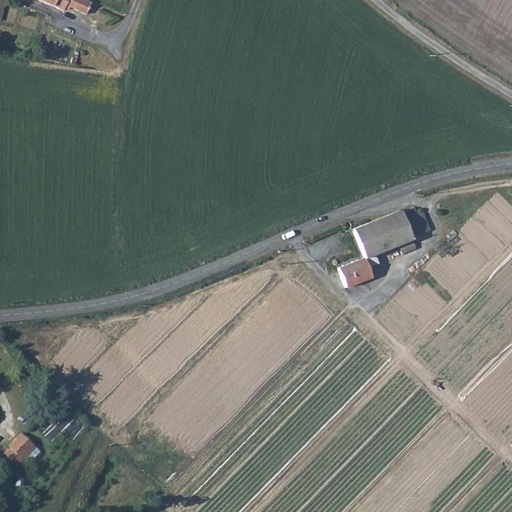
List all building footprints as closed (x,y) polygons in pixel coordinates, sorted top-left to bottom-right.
[(41,0),(62,10),(65,5),(70,6),(84,14),(91,0),(41,0)] [(362,264),(347,271),(356,291),(369,285),(365,274),(376,269),(373,261),(394,251),(398,261),(412,255),(408,242),(421,237),(410,211),(350,237),(362,264)] [(342,297),(356,291),(347,271),(334,276),(342,297)] [(9,454),(23,466),(29,460),(24,456),(36,442),(25,432),(13,446),(15,448),(9,454)] [(36,442),(24,456),(29,460),(41,447),(36,442)]
